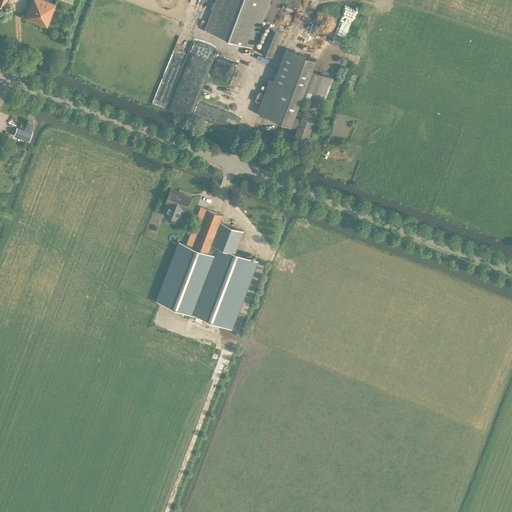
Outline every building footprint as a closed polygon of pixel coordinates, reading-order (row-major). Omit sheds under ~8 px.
[(46,26),(55,4),(44,0),(30,0),(24,17),(46,26)] [(218,0),(207,30),(250,47),(268,0),(218,0)] [(340,32),(348,32),(348,23),(340,23),(340,32)] [(259,51),(272,56),(282,31),(269,26),(259,51)] [(311,49),(315,38),(303,33),(299,44),(311,49)] [(295,111),(301,96),(324,105),(334,77),(311,69),(315,59),(286,48),(273,80),(270,79),(257,113),(290,125),(291,124),(297,127),(294,135),(306,140),(313,121),(301,116),(302,114),(295,111)] [(166,106),(179,75),(167,70),(154,101),(166,106)] [(208,108),(205,120),(233,127),(236,115),(208,108)] [(33,123),(27,121),(24,129),(29,131),(33,123)] [(16,127),(13,135),(29,140),(31,133),(16,127)] [(182,194),(178,193),(179,192),(171,189),(166,203),(168,203),(164,213),(180,219),(183,209),(185,210),(190,196),(182,193),(182,194)] [(208,210),(201,207),(194,225),(201,228),(208,210)] [(201,228),(194,247),(209,253),(220,223),(223,215),(208,210),(201,228)] [(182,243),(160,302),(231,329),(257,261),(236,253),(243,232),(220,223),(209,253),(194,247),(182,243)]
